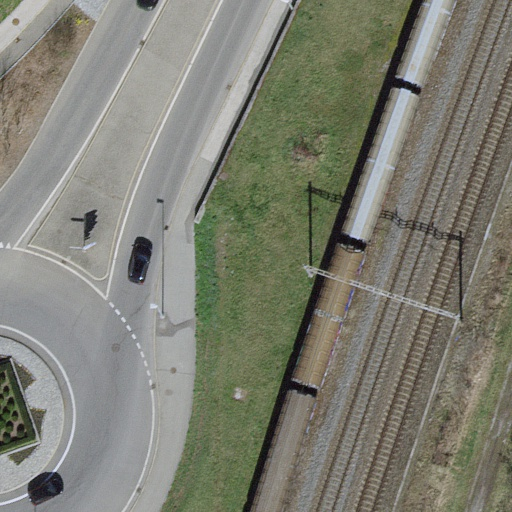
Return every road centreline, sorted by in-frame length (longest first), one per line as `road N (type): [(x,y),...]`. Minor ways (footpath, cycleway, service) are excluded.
road 1 (primary): [(117,409),(159,196),(247,0)]
road 2 (primary): [(139,0),(0,233)]
road 3 (primary): [(117,409),(108,368),(86,331),(53,303),(0,284)]
road 4 (track): [(511,383),(470,511)]
